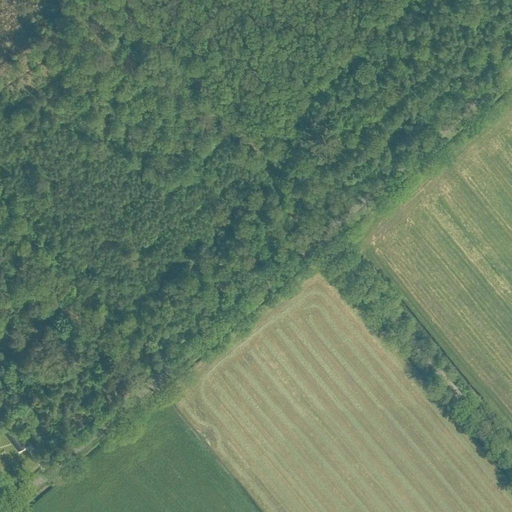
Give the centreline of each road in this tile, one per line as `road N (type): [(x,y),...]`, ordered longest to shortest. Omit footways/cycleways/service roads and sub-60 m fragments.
road 1 (tertiary): [(4,511),(325,234)]
road 2 (track): [(135,0),(325,234)]
road 3 (unclassified): [(325,234),(511,460)]
road 4 (tertiary): [(325,234),(511,71)]
